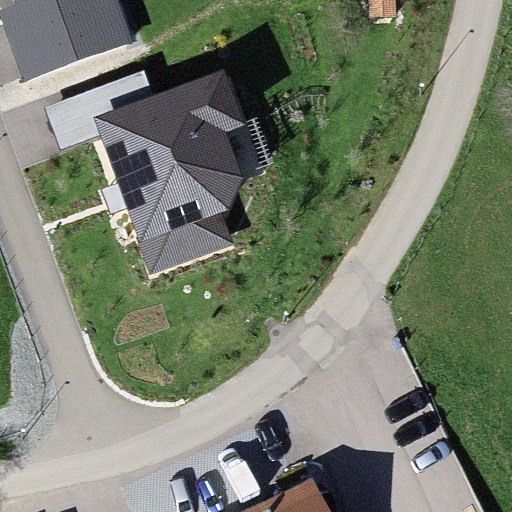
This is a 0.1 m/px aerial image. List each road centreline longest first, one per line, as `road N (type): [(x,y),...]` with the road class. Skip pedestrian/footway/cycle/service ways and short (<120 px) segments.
road 1 (unclassified): [(482,0),(471,72),(431,182),(336,336),(256,405),(131,452)]
road 2 (residential): [(0,102),(131,452)]
road 3 (unclassified): [(131,452),(0,490)]
